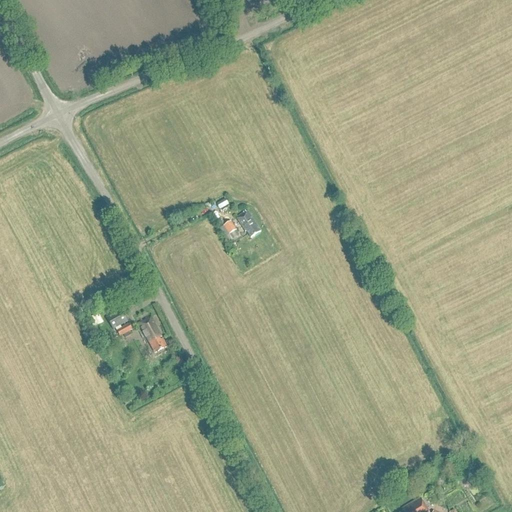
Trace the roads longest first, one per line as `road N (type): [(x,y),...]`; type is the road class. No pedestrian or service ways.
road 1 (unclassified): [(270,511),(55,113)]
road 2 (unclassified): [(55,113),(322,0)]
road 3 (unclassified): [(55,113),(0,5)]
